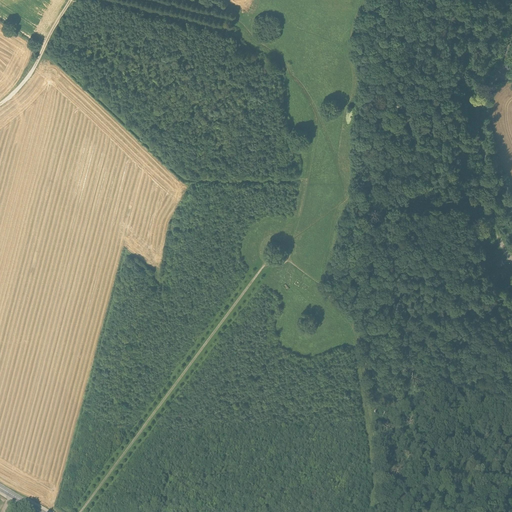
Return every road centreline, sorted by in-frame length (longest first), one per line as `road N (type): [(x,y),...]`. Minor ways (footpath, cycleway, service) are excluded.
road 1 (track): [(41,50),(184,177),(306,185)]
road 2 (track): [(380,499),(418,484),(448,432),(410,362),(360,362)]
road 3 (track): [(386,511),(354,314)]
road 4 (unclassified): [(511,262),(498,239),(478,127),(479,98),(494,78)]
road 5 (track): [(165,0),(237,19),(279,56),(314,107)]
road 6 (track): [(0,102),(68,2)]
